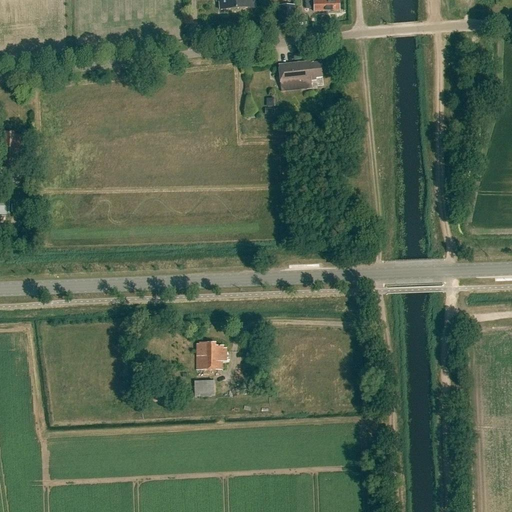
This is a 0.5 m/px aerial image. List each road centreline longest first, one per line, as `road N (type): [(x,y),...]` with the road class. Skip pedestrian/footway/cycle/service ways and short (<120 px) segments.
road 1 (track): [(449,511),(437,0)]
road 2 (unclassified): [(383,31),(0,78)]
road 3 (primary): [(378,275),(0,292)]
road 4 (track): [(379,290),(358,0)]
road 5 (primary): [(378,275),(511,269)]
